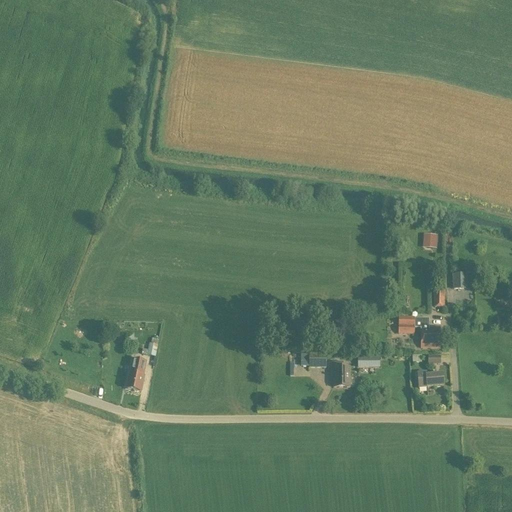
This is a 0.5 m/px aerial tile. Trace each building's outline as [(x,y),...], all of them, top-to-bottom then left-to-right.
[(424,234),(423,247),(437,248),(438,234),(424,234)] [(466,290),(465,274),(452,274),(452,290),(466,290)] [(436,307),(446,306),(445,290),(435,291),(436,307)] [(440,327),(428,327),(428,319),(398,319),(398,335),(414,335),(414,327),(421,327),(421,349),(440,349),(440,327)] [(143,349),(142,355),(155,357),(158,340),(152,339),(151,344),(149,344),(148,350),(143,349)] [(343,353),(352,353),(352,351),(360,352),(360,346),(344,345),(343,353)] [(309,369),(326,369),(326,354),(309,354),(309,369)] [(364,368),(380,368),(380,357),(364,357),(364,368)] [(428,365),(440,365),(440,357),(428,357),(428,365)] [(143,377),(146,363),(133,360),(130,374),(129,374),(125,389),(133,391),(134,392),(137,393),(138,392),(141,393),(144,377),(143,377)] [(333,380),(334,388),(350,388),(349,369),(343,369),(343,363),(331,363),(331,380),(333,380)] [(417,373),(418,389),(426,388),(443,387),(442,374),(426,376),(425,373),(417,373)]
